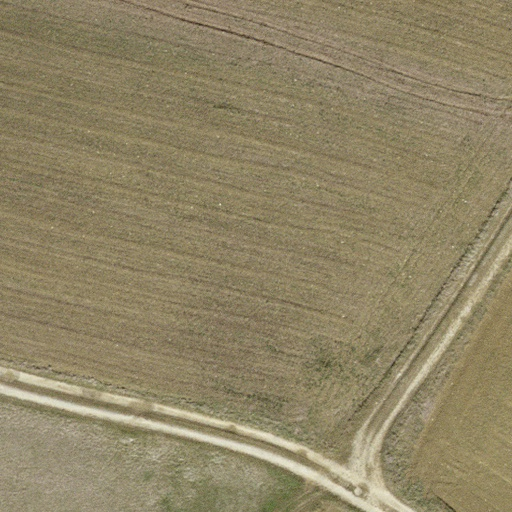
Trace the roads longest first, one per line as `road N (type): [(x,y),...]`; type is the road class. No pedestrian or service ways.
road 1 (track): [(399,511),(356,480),(239,438),(0,383)]
road 2 (track): [(308,511),(356,480),(511,224)]
